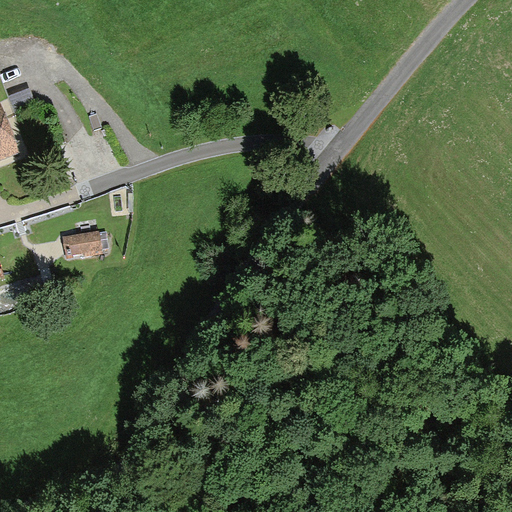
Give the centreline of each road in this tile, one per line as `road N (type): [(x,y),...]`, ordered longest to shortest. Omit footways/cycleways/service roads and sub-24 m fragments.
road 1 (residential): [(21,511),(104,472),(132,442),(295,190),(460,0)]
road 2 (unknown): [(328,153),(286,140),(206,144),(0,219)]
